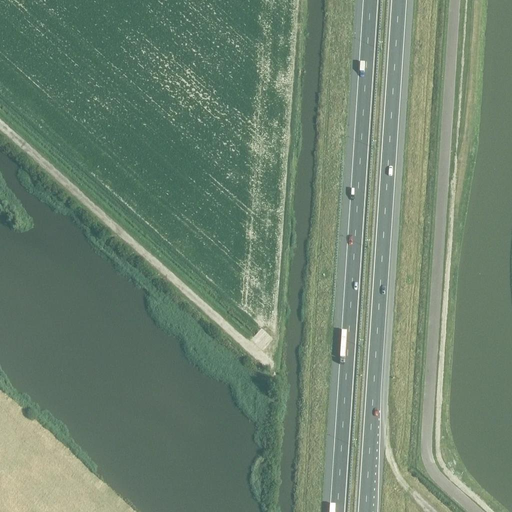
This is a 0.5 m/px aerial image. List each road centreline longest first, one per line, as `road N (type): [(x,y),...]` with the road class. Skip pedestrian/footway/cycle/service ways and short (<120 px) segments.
road 1 (motorway): [(365,511),(398,0)]
road 2 (motorway): [(370,0),(337,511)]
road 3 (track): [(433,511),(402,484),(371,410)]
